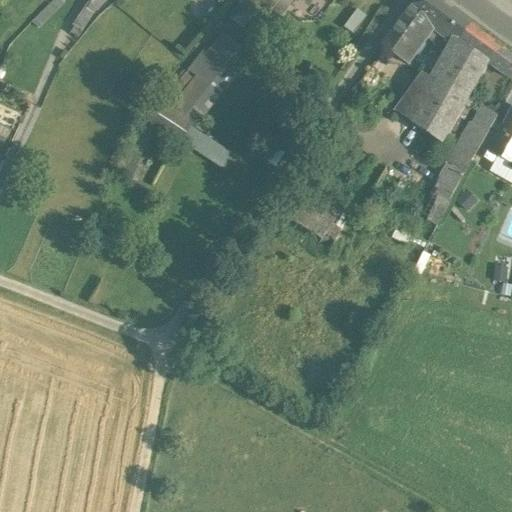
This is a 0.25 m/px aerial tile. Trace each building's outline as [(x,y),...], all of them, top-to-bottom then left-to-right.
[(115,0),(88,0),(93,3),(72,31),(81,36),(108,5),(115,0)] [(253,0),(278,18),(290,0),(253,0)] [(448,43),(452,36),(459,40),(459,41),(460,42),(470,25),(434,0),(417,0),(385,46),(400,57),(411,65),(434,33),(448,43)] [(368,18),(356,10),(342,30),(354,38),(368,18)] [(511,55),(470,25),(460,42),(489,63),(511,79),(511,55)] [(469,99),(475,88),(489,63),(460,42),(459,41),(452,38),(449,44),(430,79),(423,73),(394,110),(409,121),(428,135),(443,146),(458,118),(463,121),(473,103),(469,99)] [(225,39),(209,60),(200,53),(162,102),(182,118),(237,48),(225,39)] [(247,56),(237,48),(182,118),(162,102),(156,108),(160,111),(188,131),(247,56)] [(117,105),(139,115),(145,100),(123,91),(117,105)] [(156,108),(145,100),(139,115),(156,122),(160,111),(156,108)] [(477,153),(494,124),(496,119),(491,111),(481,105),(471,124),(468,123),(429,195),(449,203),(477,153)] [(188,131),(160,111),(156,122),(152,131),(179,143),(222,172),(230,160),(188,131)] [(156,122),(139,115),(123,152),(140,159),(152,131),(156,122)] [(511,115),(504,129),(492,152),(497,155),(511,162),(511,167),(511,115)] [(494,124),(477,153),(493,162),(497,155),(492,152),(504,129),(494,124)] [(272,204),(321,239),(331,224),(358,188),(335,171),(321,191),(295,172),(272,204)] [(343,232),(331,224),(321,239),(311,252),(323,260),(343,232)]
